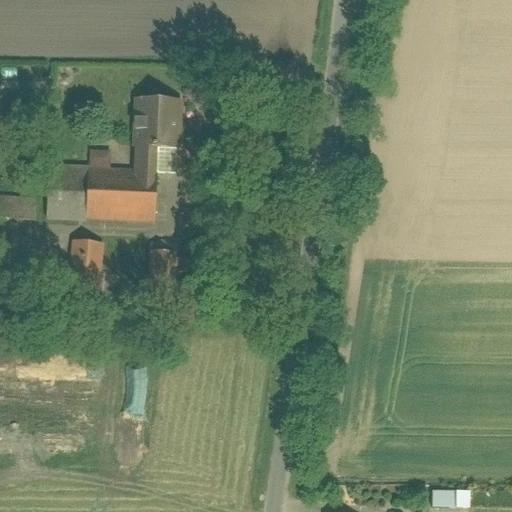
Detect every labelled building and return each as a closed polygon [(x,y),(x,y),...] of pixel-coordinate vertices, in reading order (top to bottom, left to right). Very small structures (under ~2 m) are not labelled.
[(185,158),(187,103),(141,101),(139,157),(163,157),(185,158)] [(115,154),(95,153),(95,168),(94,174),(115,175),(115,154)] [(139,157),(139,175),(162,176),(163,157),(139,157)] [(185,158),(163,157),(162,176),(162,180),(184,181),(185,158)] [(52,166),(50,217),(92,218),(94,174),(95,168),(52,166)] [(94,174),(92,218),(92,226),(161,228),(162,180),(162,176),(139,175),(115,175),(94,174)] [(36,199),(0,196),(0,218),(34,220),(36,199)] [(106,244),(75,241),(69,308),(99,311),(106,244)] [(181,253),(153,251),(149,304),(177,306),(180,270),(190,271),(191,262),(181,262),(181,253)] [(130,370),(117,467),(139,470),(153,373),(130,370)] [(475,509),(475,492),(437,491),(437,509),(475,509)]
